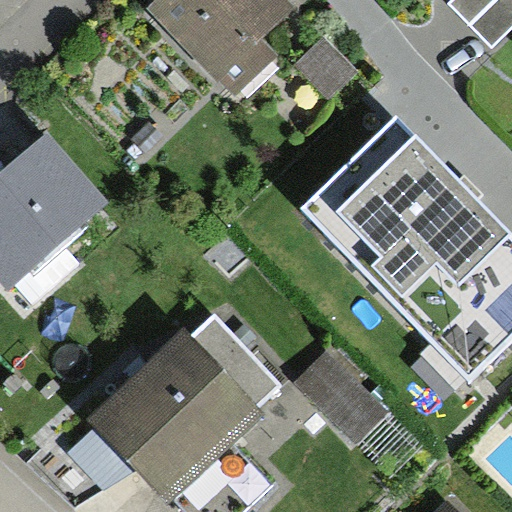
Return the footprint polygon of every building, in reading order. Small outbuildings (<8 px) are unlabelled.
[(157,0),(147,10),(231,101),(278,57),(262,39),(292,10),(283,0),(157,0)] [(511,0),(452,0),(441,11),(486,56),(511,29),(511,0)] [(354,69),(324,39),(294,70),(325,100),(354,69)] [(511,334),(511,247),(394,131),(311,215),(472,374),(511,334)] [(46,135),(0,175),(0,281),(6,288),(105,201),(46,135)] [(202,324),(80,444),(145,510),(267,391),(202,324)] [(318,366),(292,390),(345,446),(370,422),(318,366)]
